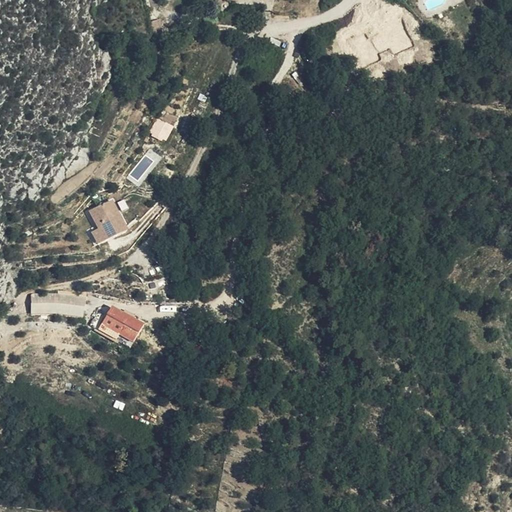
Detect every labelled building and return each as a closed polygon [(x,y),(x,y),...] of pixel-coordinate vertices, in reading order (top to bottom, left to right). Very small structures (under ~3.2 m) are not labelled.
[(157,118),(148,133),(165,142),(173,127),(157,118)] [(89,210),(102,239),(113,233),(115,236),(125,231),(110,200),(89,210)] [(113,233),(102,239),(104,242),(115,236),(113,233)] [(30,295),(31,315),(84,315),(84,294),(30,295)] [(117,339),(118,336),(135,342),(144,320),(109,306),(99,332),(117,339)]
